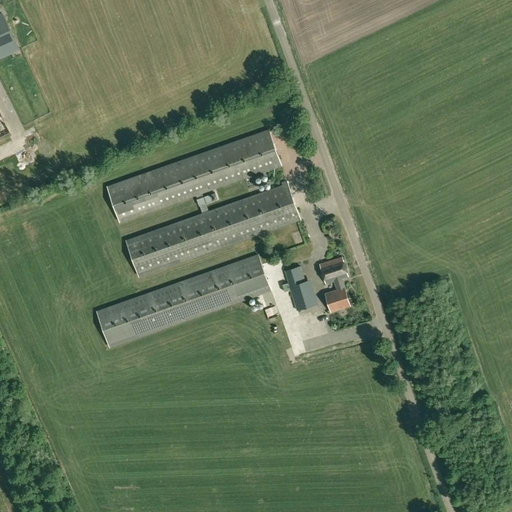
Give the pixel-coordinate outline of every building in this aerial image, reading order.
[(5,6),(0,7),(0,52),(20,43),(5,6)] [(0,134),(10,130),(3,116),(0,110),(0,134)] [(108,186),(120,222),(282,165),(269,129),(108,186)] [(283,186),(127,241),(139,276),(301,219),(288,184),(287,181),(282,183),(283,186)] [(197,198),(196,199),(199,206),(200,205),(206,203),(217,199),(215,193),(203,196),(197,198)] [(301,229),(289,233),(294,247),(306,243),(301,229)] [(258,254),(97,311),(110,348),(272,291),(258,254)] [(331,311),(351,305),(345,288),(346,288),(343,278),(349,276),(343,257),(320,264),(326,284),(335,281),(338,290),(326,294),(331,311)] [(312,279),(307,280),(302,265),(285,270),(297,310),(319,303),(312,279)] [(266,309),(272,321),(285,315),(280,303),(266,309)] [(310,323),(289,329),(296,357),(309,353),(306,345),(310,344),(309,340),(314,339),(310,323)]
